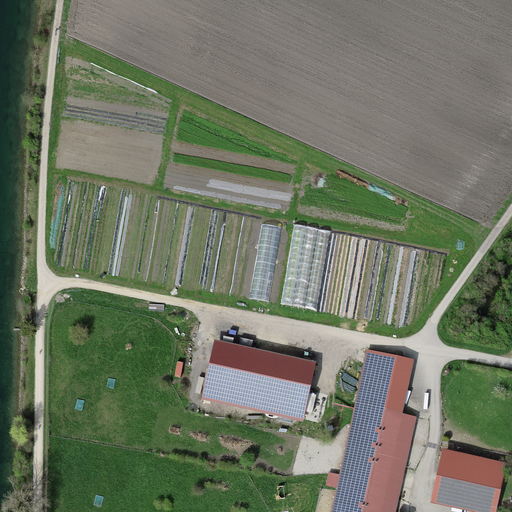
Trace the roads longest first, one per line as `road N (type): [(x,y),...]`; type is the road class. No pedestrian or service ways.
road 1 (track): [(417,347),(39,284)]
road 2 (track): [(39,284),(60,0)]
road 3 (track): [(39,284),(37,511)]
road 4 (track): [(511,211),(417,347)]
